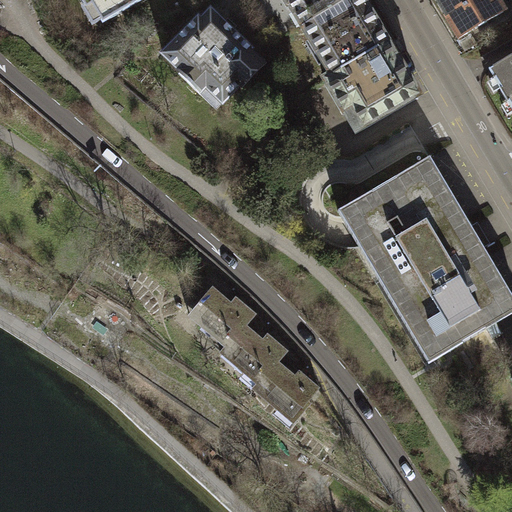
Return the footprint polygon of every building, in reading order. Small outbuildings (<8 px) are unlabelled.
[(81,0),(87,8),(93,4),(103,22),(140,0),(81,0)] [(352,0),(280,0),(299,32),(352,0)] [(392,44),(365,0),(352,0),(299,32),(330,82),(392,44)] [(432,0),(457,40),(503,12),(495,0),(432,0)] [(264,64),(210,11),(166,56),(220,109),(264,64)] [(422,94),(392,44),(330,82),(360,132),(422,94)] [(511,58),(490,72),(511,107),(511,58)] [(430,363),(511,313),(511,296),(428,158),(337,211),(430,363)] [(230,304),(212,289),(189,316),(226,348),(246,326),(254,316),(234,298),(230,304)] [(246,326),(226,348),(221,354),(258,386),(277,362),(286,352),(267,336),(263,341),(246,326)] [(277,362),(258,386),(253,391),(277,410),(280,406),(297,420),(310,404),(307,402),(318,388),(299,372),(295,377),(277,362)]
